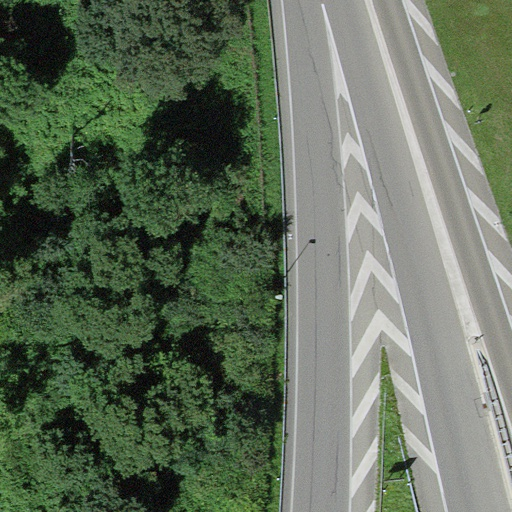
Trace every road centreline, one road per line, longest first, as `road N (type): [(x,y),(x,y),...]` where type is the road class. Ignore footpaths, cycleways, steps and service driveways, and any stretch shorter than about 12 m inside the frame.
road 1 (trunk): [(303,0),(323,301),(320,511)]
road 2 (trunk): [(348,0),(438,332)]
road 3 (trunk): [(493,317),(389,0)]
road 4 (motorway): [(438,332),(479,511)]
